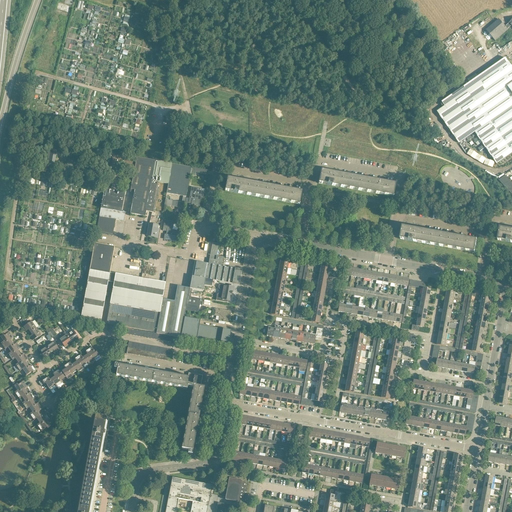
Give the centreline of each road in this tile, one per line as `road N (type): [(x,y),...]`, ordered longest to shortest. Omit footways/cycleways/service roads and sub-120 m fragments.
road 1 (residential): [(477,449),(304,418)]
road 2 (residential): [(396,215),(398,174),(319,161),(313,188)]
road 3 (residential): [(103,511),(118,432),(154,440),(151,470)]
road 4 (trunk): [(0,119),(36,0)]
